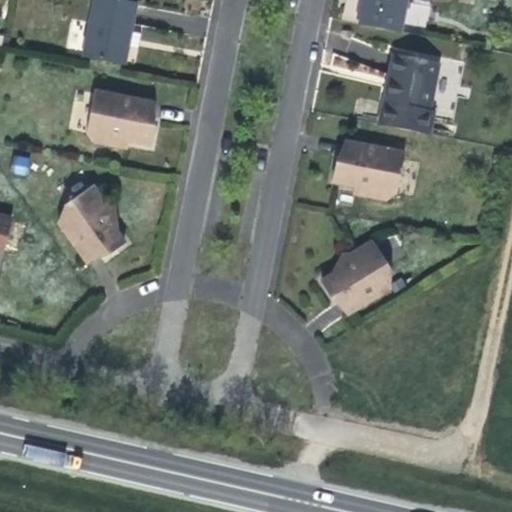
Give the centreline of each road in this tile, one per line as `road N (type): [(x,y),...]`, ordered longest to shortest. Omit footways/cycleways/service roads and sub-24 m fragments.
road 1 (residential): [(234,407),(314,0)]
road 2 (residential): [(230,0),(156,389)]
road 3 (primary): [(0,432),(347,511)]
road 4 (residential): [(463,462),(234,407)]
road 5 (residential): [(156,389),(0,352)]
